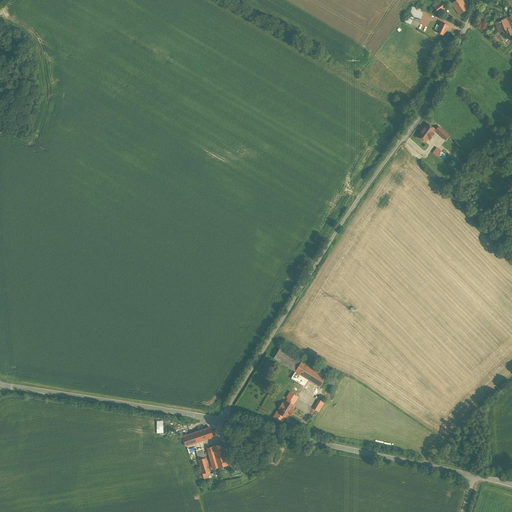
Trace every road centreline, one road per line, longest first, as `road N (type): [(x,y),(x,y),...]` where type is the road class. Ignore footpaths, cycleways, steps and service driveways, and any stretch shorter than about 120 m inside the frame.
road 1 (unclassified): [(478,0),(430,95),(358,195),(220,421)]
road 2 (unclassified): [(220,421),(473,475)]
road 3 (unclassified): [(220,421),(0,383)]
